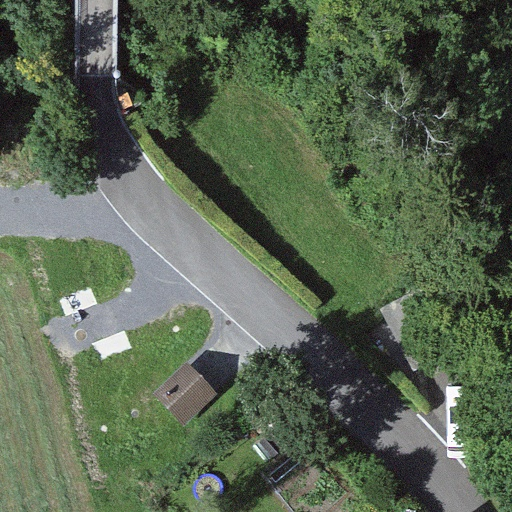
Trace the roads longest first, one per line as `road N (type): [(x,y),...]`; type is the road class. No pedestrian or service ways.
road 1 (residential): [(97,0),(96,79),(116,168),(360,393),(460,511)]
road 2 (track): [(136,193),(113,210),(68,222),(0,213)]
